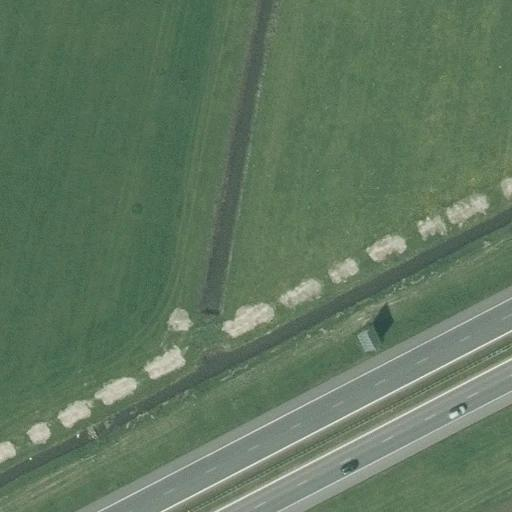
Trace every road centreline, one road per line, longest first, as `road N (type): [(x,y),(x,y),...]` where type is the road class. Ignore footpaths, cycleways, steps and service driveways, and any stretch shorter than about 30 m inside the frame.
road 1 (motorway): [(511,306),(112,511)]
road 2 (motorway): [(227,511),(511,366)]
